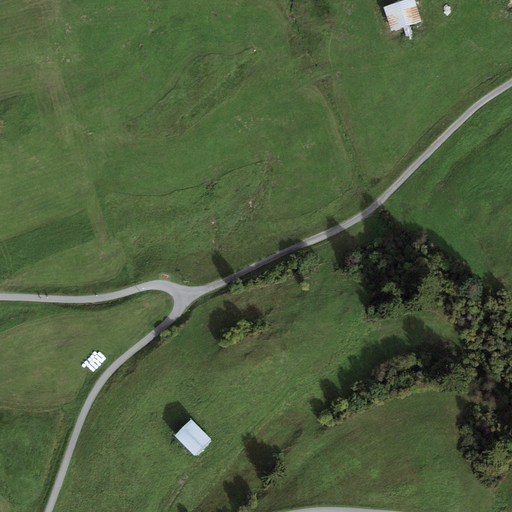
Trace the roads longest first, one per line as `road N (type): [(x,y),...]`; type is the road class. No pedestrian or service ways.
road 1 (unclassified): [(181,293),(344,226),(511,81)]
road 2 (unclassified): [(54,494),(103,378),(171,318),(181,293)]
road 3 (unclassified): [(181,293),(149,284),(80,299),(0,296)]
